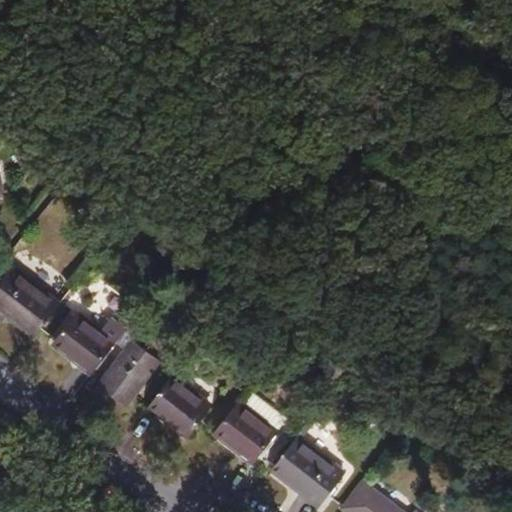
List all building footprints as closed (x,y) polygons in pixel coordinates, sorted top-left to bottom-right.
[(0,311),(6,316),(10,312),(36,334),(60,302),(15,267),(0,285),(0,311)] [(54,343),(92,371),(116,341),(124,330),(130,324),(137,313),(141,308),(131,301),(120,316),(113,317),(102,331),(78,312),(54,343)] [(134,341),(149,322),(137,313),(130,324),(124,330),(116,341),(127,350),(100,385),(127,406),(161,362),(134,341)] [(212,406),(173,376),(149,407),(188,437),(212,406)] [(279,432),(239,402),(215,432),(255,462),(279,432)] [(1,425),(0,424),(0,464),(9,463),(1,425)] [(344,472),(299,437),(275,467),(302,488),(299,492),(318,507),(344,472)] [(404,511),(365,482),(344,509),(348,511),(416,511),(415,511),(404,511)]
